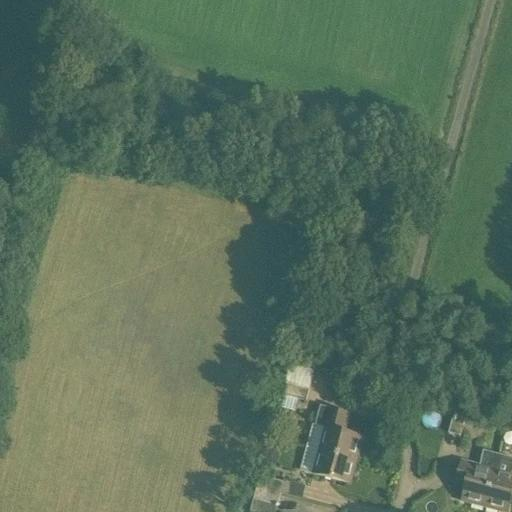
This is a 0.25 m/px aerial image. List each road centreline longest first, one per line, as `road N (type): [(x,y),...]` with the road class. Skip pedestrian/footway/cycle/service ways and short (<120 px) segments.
road 1 (track): [(392,363),(490,0)]
road 2 (residential): [(399,511),(410,459),(389,386),(392,363)]
